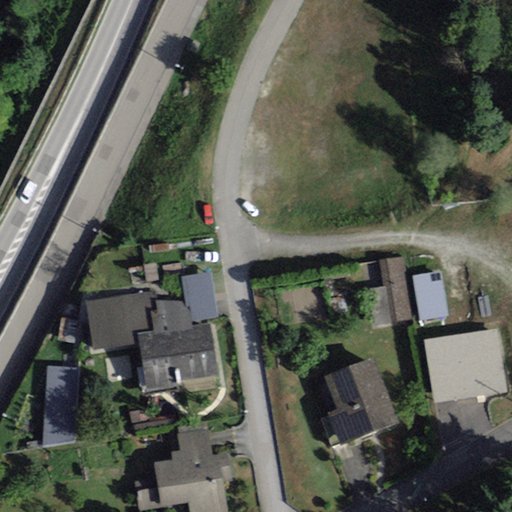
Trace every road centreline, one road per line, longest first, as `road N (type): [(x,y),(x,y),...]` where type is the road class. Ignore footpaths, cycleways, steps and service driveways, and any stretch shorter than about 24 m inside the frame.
road 1 (residential): [(273,511),(225,170),(242,99),(290,0)]
road 2 (residential): [(0,370),(183,0)]
road 3 (secondary): [(132,0),(0,274)]
road 4 (residential): [(369,511),(511,434)]
